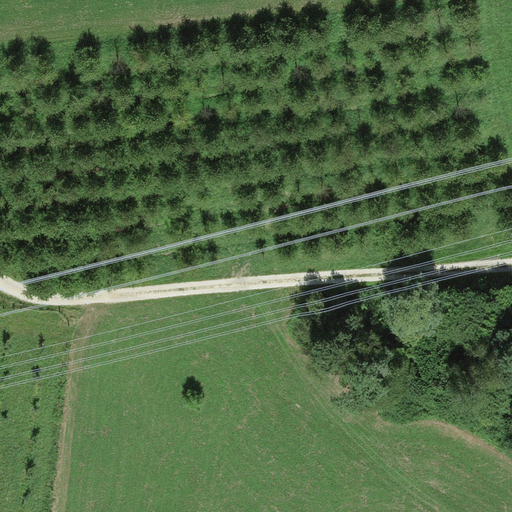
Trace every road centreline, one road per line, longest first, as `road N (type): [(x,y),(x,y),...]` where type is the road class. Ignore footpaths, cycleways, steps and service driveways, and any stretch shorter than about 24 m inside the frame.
road 1 (track): [(0,287),(29,299),(81,303),(511,259)]
road 2 (track): [(289,280),(275,344),(289,379),(344,438),(440,511)]
road 3 (track): [(81,303),(51,511)]
